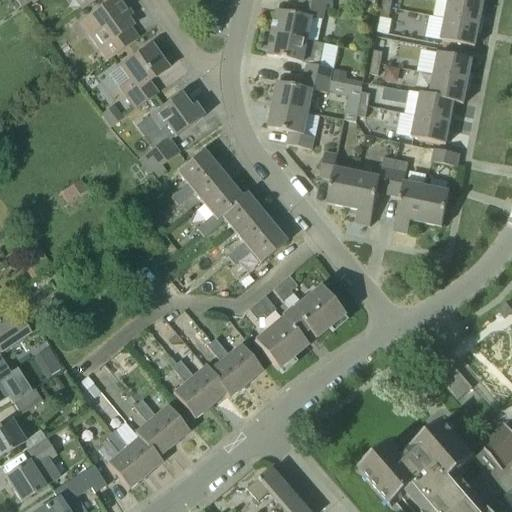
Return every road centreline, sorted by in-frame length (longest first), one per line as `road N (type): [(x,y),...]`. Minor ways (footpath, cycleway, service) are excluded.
road 1 (residential): [(397,328),(258,157),(234,112),(228,72)]
road 2 (residential): [(260,427),(397,328)]
road 3 (residential): [(397,328),(496,264),(511,237)]
road 4 (residential): [(155,511),(260,427)]
